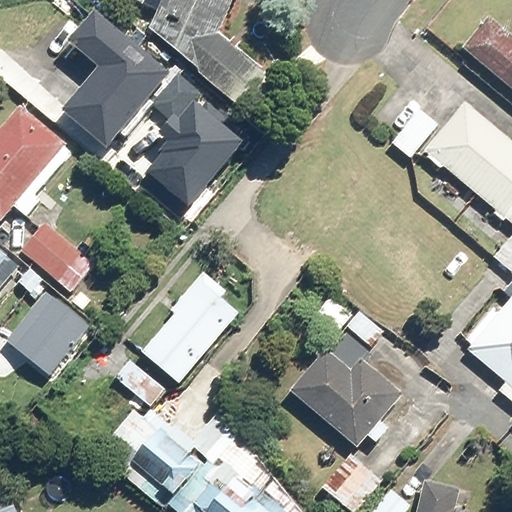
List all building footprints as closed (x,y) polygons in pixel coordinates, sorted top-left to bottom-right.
[(166,0),(146,40),(237,118),(265,76),(219,41),(238,0),(166,0)] [(66,107),(112,146),(175,71),(103,10),(76,41),(103,64),(66,107)] [(462,51),(511,91),(511,41),(487,21),(462,51)] [(511,296),(464,352),(511,392),(511,143),(465,103),(421,154),(511,231),(511,296)] [(197,105),(133,179),(179,218),(243,144),(197,105)] [(15,113),(0,129),(0,213),(57,150),(15,113)] [(436,130),(417,113),(388,147),(407,163),(419,150),(436,130)] [(41,224),(17,252),(69,295),(92,268),(41,224)] [(132,350),(171,385),(236,314),(198,279),(132,350)] [(45,293),(1,349),(42,382),(87,326),(45,293)] [(325,357),(292,397),(355,449),(401,393),(358,358),(345,374),(325,357)] [(129,362),(110,383),(145,413),(163,392),(129,362)] [(280,511),(205,454),(197,463),(157,433),(132,466),(173,498),(170,501),(185,511),(280,511)] [(356,511),(380,482),(345,454),(317,490),(345,511),(356,511)] [(421,484),(414,511),(459,511),(451,510),(455,492),(421,484)] [(405,511),(411,507),(392,490),(372,511),(405,511)]
